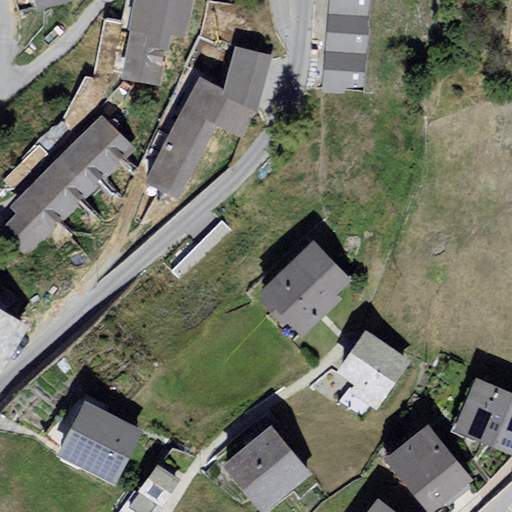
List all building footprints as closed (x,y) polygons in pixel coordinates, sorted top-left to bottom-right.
[(135,0),(130,26),(133,27),(123,78),(160,85),(170,32),(184,34),(190,0),(135,0)] [(373,0),(331,0),(323,94),(365,98),(373,0)] [(200,82),(148,181),(175,196),(215,120),(243,135),(255,111),(269,59),(236,50),(225,95),(200,82)] [(101,119),(15,205),(21,211),(0,232),(0,233),(24,258),(132,149),(101,119)] [(236,238),(221,222),(170,271),(184,286),(236,238)] [(321,250),(267,297),(299,332),(352,285),(321,250)] [(0,372),(27,328),(0,311),(0,372)] [(408,366),(370,340),(344,376),(383,403),(408,366)] [(511,399),(481,386),(460,435),(511,456),(511,399)] [(140,435),(93,409),(66,457),(114,483),(140,435)] [(270,431),(227,467),(261,507),(304,470),(270,431)] [(470,482),(433,433),(394,462),(431,511),(470,482)] [(151,511),(177,480),(158,465),(121,511),(151,511)]
